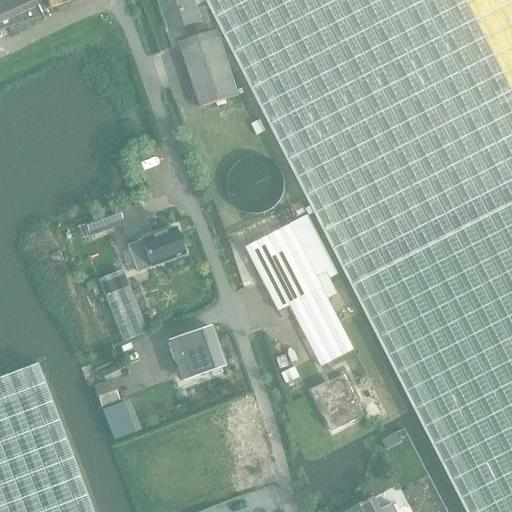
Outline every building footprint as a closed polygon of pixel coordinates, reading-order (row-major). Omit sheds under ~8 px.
[(0,0),(0,18),(3,25),(7,35),(42,21),(39,13),(63,3),(73,0),(0,0)] [(194,6),(202,3),(201,0),(159,0),(170,32),(199,22),(194,6)] [(511,511),(511,0),(207,0),(423,422),(468,511),(511,511)] [(239,95),(218,32),(217,30),(179,43),(200,107),(233,97),(239,95)] [(117,212),(100,218),(101,221),(105,230),(118,226),(121,224),(117,212)] [(316,278),(291,227),(249,248),(252,255),(273,311),(288,304),(320,368),(353,351),(327,299),(316,278)] [(181,250),(184,249),(181,241),(177,240),(172,228),(130,246),(140,272),(183,255),(181,250)] [(122,270),(98,280),(123,342),(147,332),(147,331),(122,270)] [(326,273),(316,278),(327,299),(337,294),(326,273)] [(183,380),(223,365),(209,327),(169,341),(183,380)] [(0,511),(94,511),(46,383),(39,364),(0,379),(0,511)] [(100,373),(101,375),(104,381),(105,383),(120,375),(120,374),(116,367),(116,366),(106,370),(100,373)] [(295,367),(281,374),(286,384),(300,378),(295,367)] [(332,432),(363,416),(343,376),(312,392),(328,423),(326,424),(329,429),(331,428),(332,432)] [(123,402),(102,410),(114,440),(134,432),(123,402)] [(207,422),(185,431),(189,442),(200,438),(203,446),(205,445),(222,490),(252,479),(234,433),(214,441),(207,422)] [(396,445),(391,435),(381,440),(386,450),(396,445)] [(401,511),(397,504),(392,506),(391,505),(380,511),(374,498),(345,511),(401,511)]
